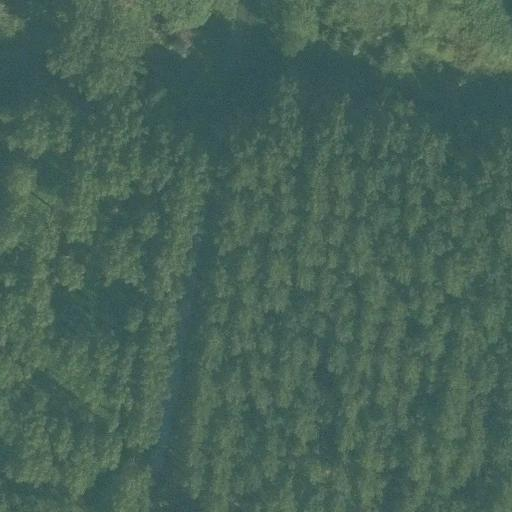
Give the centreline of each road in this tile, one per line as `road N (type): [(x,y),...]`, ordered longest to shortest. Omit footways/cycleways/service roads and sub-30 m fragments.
road 1 (track): [(224,0),(0,429)]
road 2 (track): [(511,441),(127,511)]
